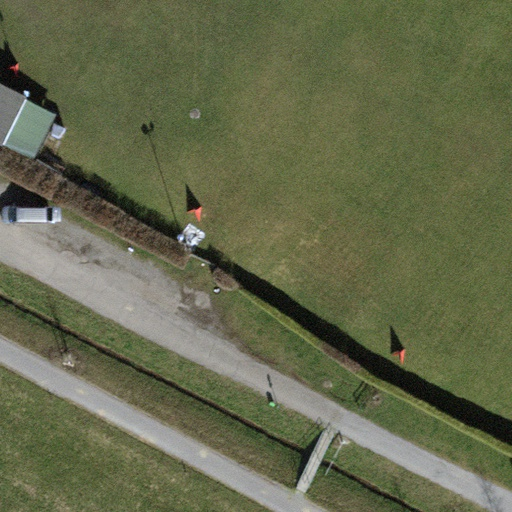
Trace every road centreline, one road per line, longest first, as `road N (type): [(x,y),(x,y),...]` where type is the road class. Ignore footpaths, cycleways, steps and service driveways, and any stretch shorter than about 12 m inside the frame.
road 1 (track): [(0,247),(507,511)]
road 2 (track): [(0,354),(300,511)]
